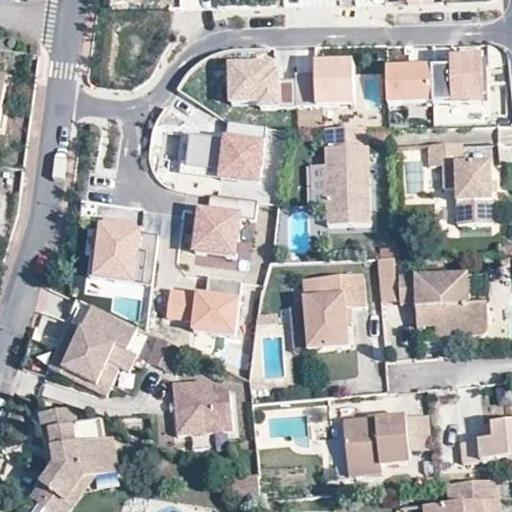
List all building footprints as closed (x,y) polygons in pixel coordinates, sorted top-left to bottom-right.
[(454,70),(434,71),(435,105),(435,107),(485,106),(484,62),(469,63),(454,63),(454,70)] [(297,77),(298,109),(357,107),(355,66),(336,66),(317,67),(318,76),(297,77)] [(413,72),(389,73),(390,106),(435,105),(434,71),(413,72)] [(279,108),(279,72),(239,72),(239,108),(279,108)] [(264,187),(270,130),(230,126),(229,134),(228,144),(191,139),(187,171),(225,175),(224,183),(264,187)] [(371,166),(370,131),(326,132),(327,168),(327,208),(328,228),(372,228),(371,180),(363,180),(363,166),(371,166)] [(462,169),(461,148),(430,148),(431,170),(443,170),(444,194),(455,194),(456,230),(490,229),(489,169),(462,169)] [(464,148),(463,160),(487,161),(487,149),(464,148)] [(327,208),(327,168),(312,169),(313,208),(327,208)] [(244,217),(198,214),(195,257),(241,260),(244,217)] [(155,290),(161,240),(139,237),(124,235),(125,228),(116,227),(106,226),(102,260),(96,259),(93,282),(155,290)] [(140,230),(125,228),(124,235),(139,237),(140,230)] [(373,258),(395,259),(396,241),(374,240),(373,258)] [(307,310),(310,355),(351,352),(349,328),(347,313),(353,312),(367,311),(364,278),(305,284),(307,310)] [(401,282),(402,307),(418,307),(419,330),(437,329),(445,328),(445,338),(483,338),(488,334),(486,308),(471,309),(470,280),(401,282)] [(238,339),(245,285),(211,281),(209,300),(196,298),(194,310),(193,324),(220,327),(219,337),(238,339)] [(380,283),(382,308),(402,307),(401,282),(380,283)] [(141,333),(82,307),(72,330),(84,336),(64,381),(109,402),(122,373),(132,377),(139,360),(130,356),(141,333)] [(292,356),(310,355),(307,310),(288,311),(292,356)] [(278,330),(277,318),(266,319),(266,330),(278,330)] [(445,328),(437,329),(438,339),(445,338),(445,328)] [(64,381),(84,336),(72,330),(52,375),(64,381)] [(173,377),(184,353),(161,343),(150,367),(173,377)] [(235,436),(232,399),(208,386),(175,389),(179,440),(235,436)] [(87,479),(99,477),(119,474),(114,442),(106,443),(102,425),(78,429),(76,414),(42,420),(47,453),(54,452),(55,468),(49,476),(42,486),(69,506),(87,479)] [(434,452),(431,417),(408,419),(410,453),(434,452)] [(345,425),(349,471),(382,469),(412,466),(410,453),(408,419),(345,425)] [(495,444),(484,445),(463,447),(465,467),(511,462),(511,427),(494,429),(495,444)] [(483,430),(484,445),(495,444),(494,429),(483,430)] [(54,452),(47,453),(49,476),(55,468),(54,452)] [(382,469),(349,471),(350,481),(383,478),(382,469)] [(45,511),(74,511),(99,477),(87,479),(69,506),(42,486),(31,501),(45,511)] [(261,504),(259,479),(244,481),(246,505),(261,504)] [(501,511),(500,485),(450,489),(451,507),(426,510),(426,511),(501,511)]
